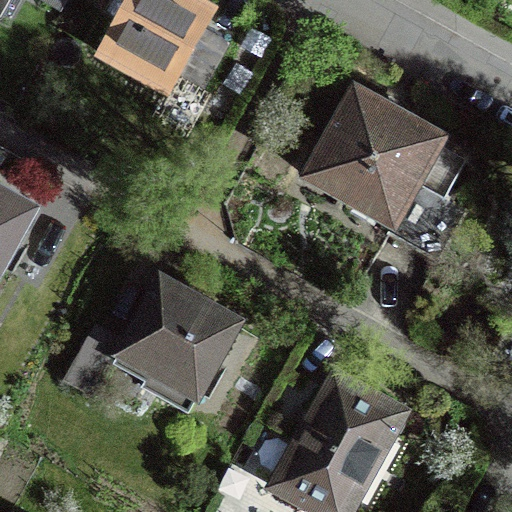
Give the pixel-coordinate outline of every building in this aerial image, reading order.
[(14,0),(0,0),(0,19),(3,21),(14,0)] [(228,44),(201,29),(211,12),(189,0),(115,0),(108,14),(120,21),(100,55),(166,92),(176,74),(202,89),(228,44)] [(438,145),(441,140),(355,92),(307,178),(392,225),(388,234),(438,262),(468,209),(446,197),(466,161),(438,145)] [(0,269),(33,210),(0,191),(0,269)] [(235,324),(160,282),(126,344),(95,327),(66,380),(93,395),(116,353),(150,372),(142,387),(186,412),(235,324)] [(352,503),(402,414),(337,377),(275,486),(319,511),(318,511),(356,511),(359,507),(352,503)]
